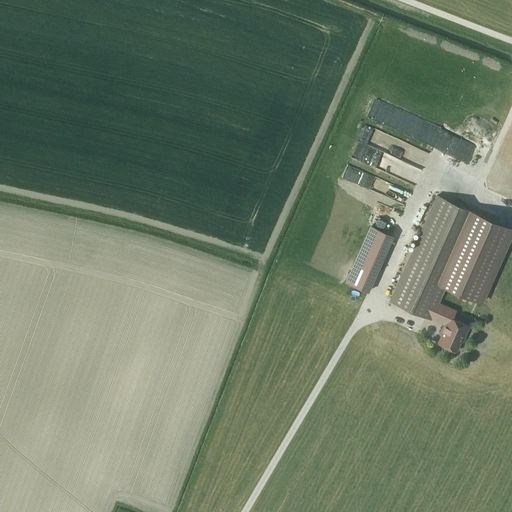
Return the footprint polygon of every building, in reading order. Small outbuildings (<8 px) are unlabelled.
[(388,125),(397,105),(381,99),(373,118),(388,125)] [(394,154),(401,138),(368,124),(354,156),(373,164),(379,148),(394,154)] [(385,194),(390,182),(350,163),(345,174),(385,194)] [(511,231),(511,228),(437,195),(390,301),(431,319),(433,315),(446,321),(440,334),(442,335),(438,343),(450,348),(451,350),(454,352),(458,350),(459,347),(459,345),(463,335),(465,335),(469,326),(453,318),(456,311),(438,303),(445,287),(481,302),(511,231)] [(371,226),(346,281),(368,291),(393,236),(371,226)]
